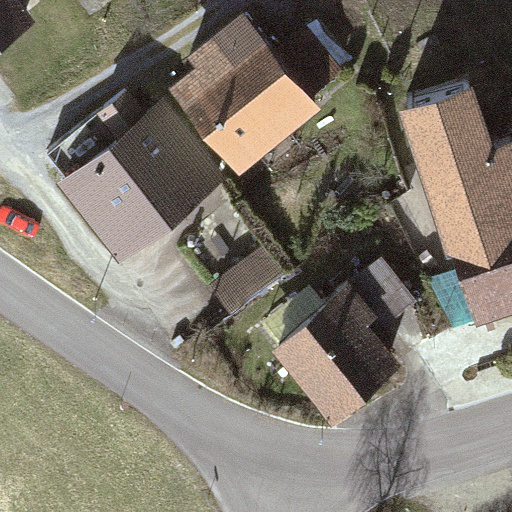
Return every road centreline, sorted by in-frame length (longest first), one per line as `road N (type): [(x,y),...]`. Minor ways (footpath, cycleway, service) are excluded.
road 1 (tertiary): [(0,271),(114,351),(214,443),(318,478)]
road 2 (tertiary): [(318,478),(511,423)]
